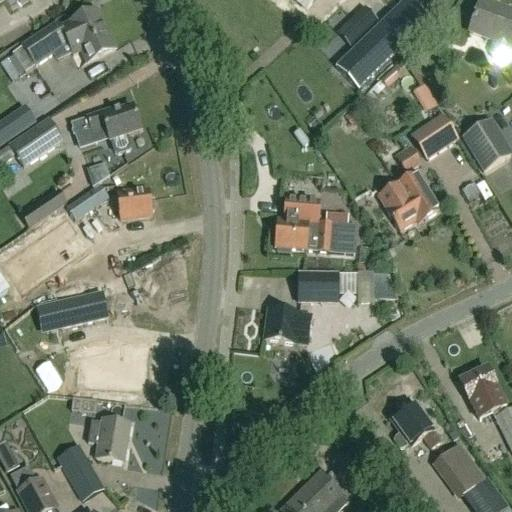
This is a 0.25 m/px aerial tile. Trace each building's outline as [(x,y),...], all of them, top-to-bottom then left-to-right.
[(287,0),(292,5),(295,1),(314,17),(328,0),(287,0)] [(430,25),(407,1),(335,71),(358,95),(430,25)] [(511,13),(480,2),(468,35),(493,43),(488,54),(491,61),(499,64),(506,61),(510,50),(511,50),(511,70),(509,79),(511,80),(511,13)] [(351,22),(362,34),(375,22),(363,10),(351,22)] [(21,49),(11,56),(13,57),(24,75),(34,68),(33,66),(52,55),(51,54),(63,46),(71,61),(82,55),(88,66),(111,54),(95,23),(91,14),(60,30),(57,25),(40,36),(21,49)] [(385,91),(398,79),(391,73),(379,84),(385,91)] [(74,87),(54,94),(58,104),(77,97),(74,87)] [(410,93),(421,119),(432,114),(421,89),(410,93)] [(79,154),(112,144),(116,155),(119,157),(131,153),(133,149),(129,138),(140,134),(132,109),(119,114),(118,110),(86,121),(70,126),(72,133),(71,134),(72,139),(75,138),(79,154)] [(357,110),(346,118),(354,129),(365,120),(357,110)] [(441,119),(409,141),(426,166),(458,145),(441,119)] [(47,122),(0,153),(0,170),(15,161),(23,173),(63,146),(47,122)] [(489,125),(462,141),(483,175),(510,159),(489,125)] [(0,129),(0,151),(5,148),(16,141),(11,133),(6,126),(0,129)] [(394,160),(406,178),(421,168),(409,150),(394,160)] [(42,192),(59,180),(48,163),(31,175),(42,192)] [(87,173),(91,185),(92,184),(94,190),(103,187),(96,169),(87,173)] [(13,196),(21,182),(10,175),(2,190),(13,196)] [(378,200),(383,209),(400,235),(415,225),(417,229),(441,214),(417,176),(398,188),(378,200)] [(462,192),(468,211),(490,204),(485,185),(462,192)] [(99,189),(66,211),(74,224),(107,202),(99,189)] [(117,196),(120,223),(152,220),(149,194),(137,195),(137,194),(117,196)] [(29,235),(67,209),(57,195),(19,219),(29,235)] [(284,225),(276,224),(274,252),(277,252),(277,257),(290,258),(290,253),(343,257),(346,230),(317,227),(318,206),(285,203),(284,225)] [(98,223),(20,244),(31,283),(108,262),(98,223)] [(337,281),(297,281),(297,309),(337,309),(337,281)] [(102,297),(54,308),(60,333),(108,322),(102,297)] [(303,349),(305,334),(307,318),(268,313),(264,344),(303,349)] [(14,331),(23,348),(37,341),(29,323),(14,331)] [(330,333),(337,346),(352,338),(346,325),(330,333)] [(135,390),(139,356),(91,350),(86,384),(135,390)] [(493,423),(506,416),(495,396),(496,396),(483,373),(456,388),(467,407),(469,406),(481,430),(494,423),(493,423)] [(31,420),(50,417),(48,408),(30,410),(31,420)] [(440,447),(432,434),(433,434),(414,408),(392,425),(410,450),(421,442),(430,454),(440,447)] [(511,457),(511,412),(506,416),(493,423),(494,423),(511,457)] [(87,448),(97,449),(95,462),(124,467),(130,427),(102,423),(101,427),(90,425),(87,448)] [(0,464),(11,488),(22,483),(4,443),(0,444),(0,464)] [(56,463),(81,506),(104,493),(79,449),(56,463)] [(459,450),(432,470),(455,502),(483,483),(459,450)] [(320,476),(283,511),(342,511),(349,506),(345,502),(367,481),(349,462),(327,483),(320,476)] [(41,481),(16,495),(26,511),(54,511),(58,510),(41,481)]
